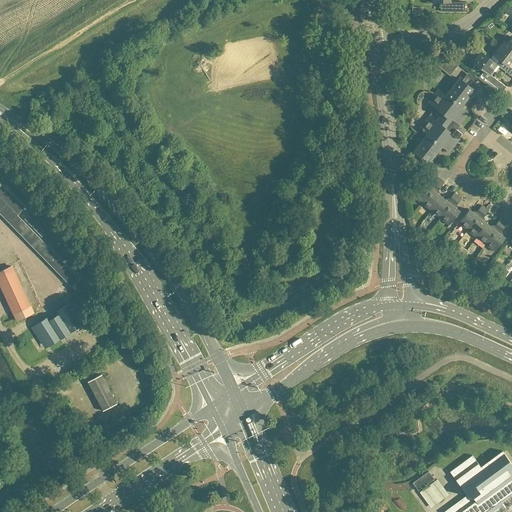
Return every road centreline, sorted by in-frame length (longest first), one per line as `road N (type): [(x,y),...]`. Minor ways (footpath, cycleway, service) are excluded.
road 1 (secondary): [(233,393),(174,287),(114,204),(0,111)]
road 2 (secondary): [(0,118),(48,159),(116,240),(210,408)]
road 3 (secondary): [(243,417),(345,347),(401,327)]
road 4 (unclassified): [(97,482),(0,330)]
road 5 (secondary): [(388,307),(350,317),(233,393)]
road 6 (unclassified): [(395,220),(374,47)]
road 7 (track): [(132,0),(0,84)]
road 8 (secondary): [(210,408),(97,482)]
road 9 (secondary): [(111,504),(222,432)]
road 10 (residential): [(493,1),(460,27),(374,47)]
